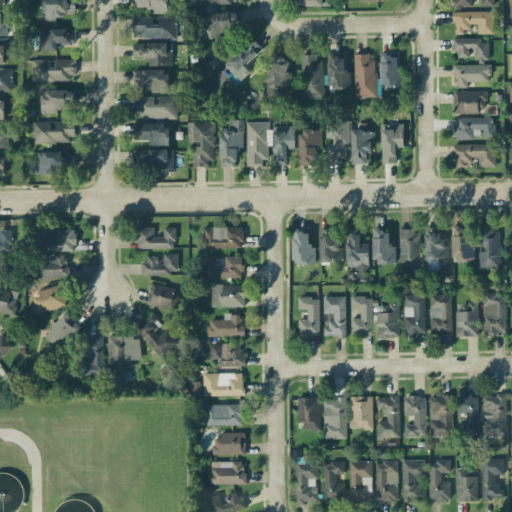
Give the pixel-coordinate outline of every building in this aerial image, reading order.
[(69,0),(41,0),(42,20),(56,20),(56,14),(70,14),(69,0)] [(133,0),(134,7),(149,6),(149,13),(168,12),(167,0),(133,0)] [(205,14),(207,34),(241,30),(239,10),(205,14)] [(454,11),(454,32),(470,32),(470,24),(478,24),(478,33),(494,33),(494,10),(454,11)] [(132,32),(139,32),(139,37),(176,38),(176,17),(132,16),(132,32)] [(39,29),(39,47),(74,47),(74,28),(39,29)] [(488,59),(489,38),(454,38),(454,57),(468,57),(468,49),(474,49),(474,59),(488,59)] [(133,58),(149,57),(149,65),(172,65),(171,42),(132,43),(133,58)] [(247,57),(249,55),(242,48),(224,65),(240,81),(255,66),(247,57)] [(265,85),(285,92),(291,76),(284,74),(290,58),(275,52),(265,80),(267,81),(265,85)] [(374,97),(375,53),(354,53),(354,97),(374,97)] [(404,88),(403,70),(397,70),(397,55),(380,56),(381,89),(404,88)] [(300,77),(301,77),(301,97),(323,98),(323,56),(301,56),(300,77)] [(350,70),(344,70),(344,56),(327,56),(328,90),(350,90),(350,70)] [(31,60),(32,80),(75,79),(75,59),(31,60)] [(454,64),(454,87),(468,86),(468,81),(490,80),(490,64),(454,64)] [(0,89),(12,89),(12,68),(0,68),(0,89)] [(168,92),(169,71),(137,70),(136,86),(151,86),(151,92),(168,92)] [(76,90),(42,89),(41,109),(75,110),(76,90)] [(486,90),(453,91),(453,113),(478,113),(478,107),(486,107),(486,90)] [(155,96),(133,96),(134,117),(176,116),(176,96),(155,96)] [(454,117),(455,137),(481,136),(481,138),(494,138),(494,117),(454,117)] [(220,166),(236,165),(236,147),(243,147),(243,119),(228,119),(228,132),(219,132),(220,166)] [(32,142),(71,143),(72,121),(33,120),(32,142)] [(267,165),(266,121),(245,121),(247,165),(267,165)] [(326,140),(326,163),(347,163),(346,121),(325,121),(326,140)] [(193,166),(214,166),(213,122),(192,123),(192,143),(193,143),(193,166)] [(168,145),(169,124),(136,123),(136,139),(150,139),(150,145),(168,145)] [(381,124),(382,163),(397,162),(397,146),(404,146),(403,123),(381,124)] [(0,147),(8,147),(8,124),(0,124),(0,147)] [(295,148),(295,125),(272,126),(272,165),(287,165),(287,149),(295,148)] [(322,129),(300,129),(299,163),(317,163),(317,147),(322,147),(322,129)] [(352,163),(368,163),(367,152),(374,151),(373,130),(351,130),(352,163)] [(495,143),(454,144),(455,166),(469,166),(469,156),(478,156),(478,166),(495,166),(495,143)] [(172,150),(141,150),(141,167),(157,166),(157,172),(173,171),(172,150)] [(37,172),(73,173),(74,151),(37,151),(37,172)] [(494,231),(494,224),(477,225),(478,269),(502,268),(500,231),(494,231)] [(175,227),(163,227),(163,236),(154,236),(154,226),(137,227),(137,248),(175,248),(175,227)] [(203,226),(204,248),(243,247),(243,226),(203,226)] [(426,259),(448,259),(447,239),(440,239),(439,226),(425,226),(426,259)] [(320,261),(341,260),(341,241),(334,241),(334,227),(319,228),(320,261)] [(346,266),(355,266),(355,280),(368,279),(368,243),(360,243),(360,227),(345,228),(346,266)] [(399,269),(420,270),(420,228),(399,228),(399,269)] [(473,260),(472,228),(452,229),(453,261),(473,260)] [(11,229),(0,229),(0,250),(12,250),(11,229)] [(75,229),(37,229),(37,250),(75,251),(75,229)] [(374,263),(396,262),(395,244),(389,244),(389,230),(373,230),(374,263)] [(309,231),(293,231),(294,264),(315,263),(315,245),(309,245),(309,231)] [(144,274),(178,273),(177,252),(163,253),(164,262),(155,263),(154,255),(143,256),(144,274)] [(66,254),(49,254),(49,259),(32,259),(32,276),(66,277),(66,254)] [(204,277),(244,276),(243,255),(224,256),(225,265),(215,265),(215,256),(204,256),(204,277)] [(175,310),(180,290),(152,282),(146,302),(175,310)] [(245,306),(244,283),(211,284),(212,307),(245,306)] [(66,304),(60,284),(30,292),(36,313),(66,304)] [(18,290),(0,288),(0,311),(15,313),(18,290)] [(484,333),(505,332),(504,293),(483,294),(484,333)] [(403,295),(404,336),(425,335),(424,294),(403,295)] [(323,296),(324,313),(333,312),(333,319),(325,320),(326,336),(346,336),(345,295),(323,296)] [(429,295),(431,333),(452,333),(451,295),(429,295)] [(351,336),(372,336),(371,296),(351,296),(351,308),(360,308),(360,318),(351,318),(351,336)] [(298,297),(298,309),(307,308),(307,318),(298,318),(299,337),(320,336),(319,297),(298,297)] [(478,334),(478,302),(461,302),(461,310),(456,310),(456,334),(478,334)] [(377,337),(399,337),(398,304),(376,304),(377,337)] [(80,324),(62,312),(44,338),(62,350),(80,324)] [(243,335),(243,313),(224,313),(224,319),(207,319),(208,336),(243,335)] [(161,356),(177,342),(166,329),(163,332),(149,315),(135,326),(161,356)] [(2,333),(0,335),(0,357),(13,346),(2,333)] [(108,367),(132,366),(132,359),(141,359),(140,335),(107,336),(108,367)] [(82,377),(104,376),(103,336),(81,337),(82,377)] [(244,365),(244,344),(209,344),(209,359),(217,358),(217,366),(244,365)] [(203,395),(243,395),(243,372),(203,372),(203,395)] [(466,413),(467,423),(456,423),(456,434),(478,433),(477,394),(456,395),(457,413),(466,413)] [(506,435),(505,394),(483,395),(483,435),(506,435)] [(372,395),(350,396),(350,428),(373,427),(372,395)] [(452,436),(451,395),(429,396),(430,436),(452,436)] [(323,397),(324,438),(346,438),(346,396),(323,397)] [(400,437),(399,396),(378,396),(379,413),(386,413),(386,420),(377,420),(377,437),(400,437)] [(404,435),(425,436),(426,396),(404,396),(404,414),(413,414),(413,424),(405,424),(404,435)] [(320,397),(299,397),(299,428),(319,429),(320,397)] [(205,404),(205,425),(243,424),(242,403),(205,404)] [(213,433),(213,454),(245,454),(245,433),(213,433)] [(501,458),(481,458),(482,498),(504,498),(504,487),(496,487),(496,474),(501,474),(501,458)] [(425,459),(401,459),(402,500),(423,500),(423,483),(415,483),(415,475),(425,475),(425,459)] [(244,460),(209,461),(209,483),(245,483),(244,460)] [(349,461),(350,502),(372,501),(371,460),(349,461)] [(428,460),(429,501),(450,500),(450,481),(441,481),(441,472),(450,472),(449,460),(428,460)] [(323,462),(324,499),(345,498),(344,483),(335,483),(335,473),(344,473),(344,461),(323,462)] [(397,461),(376,461),(377,501),(397,501),(397,461)] [(317,502),(317,462),(292,462),(293,496),(295,496),(295,502),(317,502)] [(477,500),(477,468),(455,468),(456,500),(477,500)] [(206,497),(209,511),(228,511),(244,508),(239,490),(226,493),(228,501),(222,503),(219,493),(206,497)]
